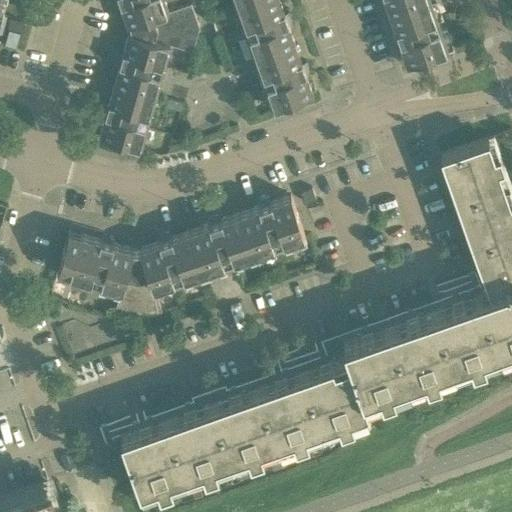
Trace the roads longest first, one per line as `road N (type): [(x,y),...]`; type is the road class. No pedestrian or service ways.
road 1 (residential): [(38,162),(142,186),(183,180),(376,112)]
road 2 (residential): [(44,410),(370,291)]
road 3 (residential): [(44,410),(3,306),(38,162)]
road 4 (residential): [(370,291),(433,268),(401,181)]
road 5 (residential): [(370,291),(339,203),(401,181)]
road 6 (residential): [(511,47),(376,112)]
road 7 (residential): [(376,112),(511,95)]
